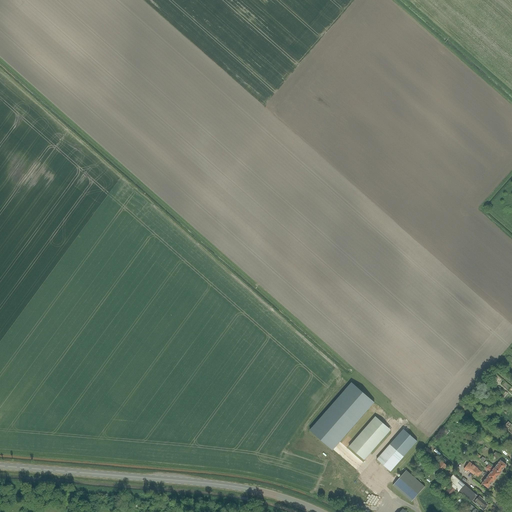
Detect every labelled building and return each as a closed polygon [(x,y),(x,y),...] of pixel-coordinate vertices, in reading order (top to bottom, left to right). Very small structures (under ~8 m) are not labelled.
[(351,383),(310,430),(333,450),(374,403),(351,383)] [(379,415),(353,446),(368,459),(395,428),(379,415)] [(417,441),(403,429),(376,460),(391,472),(417,441)] [(441,474),(448,466),(442,461),(435,470),(441,474)] [(501,473),(507,465),(501,461),(495,469),(501,473)] [(483,472),(478,469),(470,462),(464,470),(467,472),(468,470),(475,476),(475,477),(476,478),(478,476),(479,477),(483,472)] [(492,467),(489,465),(485,469),(491,473),(489,476),(495,481),(501,474),(501,473),(495,469),(494,470),(491,468),(492,467)] [(412,502),(426,487),(407,470),(393,486),(412,502)] [(451,485),(457,490),(460,492),(460,491),(472,502),(474,500),(475,502),(474,502),(484,510),(489,505),(485,502),(486,501),(480,496),(479,498),(477,496),(478,496),(465,485),(466,484),(455,474),(451,478),(446,473),(442,477),(448,482),(451,485)] [(488,489),(495,481),(489,476),(483,484),(488,489)] [(446,491),(452,496),(457,490),(451,485),(446,491)]
